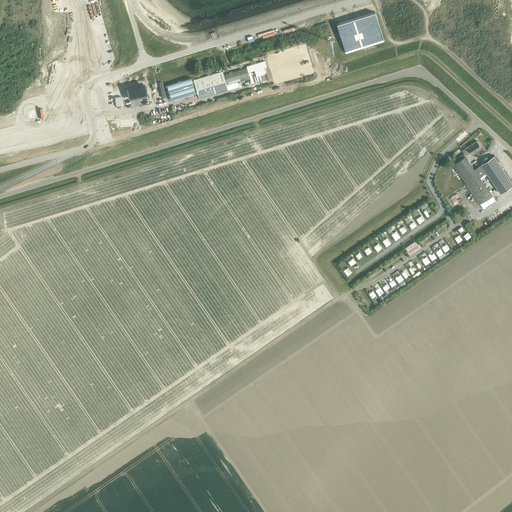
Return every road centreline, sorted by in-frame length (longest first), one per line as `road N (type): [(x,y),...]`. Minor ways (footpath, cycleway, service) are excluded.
road 1 (unclassified): [(0,196),(403,73),(428,77),(511,151)]
road 2 (unclassified): [(0,170),(87,147),(94,132),(85,92),(94,81),(359,0)]
road 3 (track): [(356,288),(27,511)]
